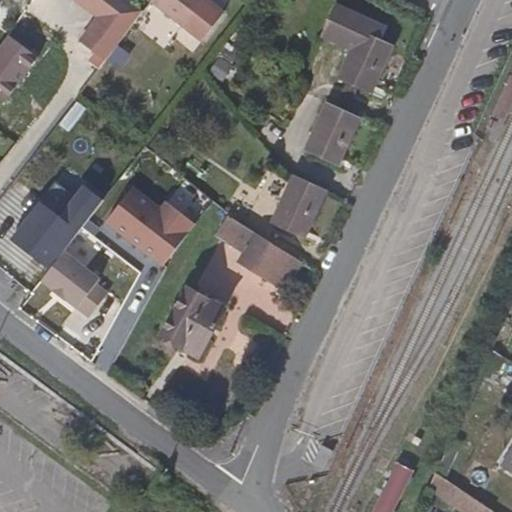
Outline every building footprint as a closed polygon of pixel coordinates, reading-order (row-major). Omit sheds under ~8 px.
[(14,0),(56,30),(32,64),(32,67),(43,73),(47,75),(83,21),(54,0),(14,0)] [(96,0),(95,0),(55,0),(83,21),(96,0)] [(139,19),(115,0),(96,0),(83,21),(118,47),(139,19)] [(201,46),(223,17),(200,0),(153,0),(148,7),(201,46)] [(370,98),(394,50),(382,45),(387,34),(338,10),(324,39),(354,54),(340,83),(370,98)] [(78,100),(118,47),(83,21),(47,75),(57,82),(56,85),(78,100)] [(24,126),(56,85),(41,74),(10,119),(22,128),(24,126)] [(0,206),(9,194),(74,108),(79,103),(78,100),(56,85),(24,126),(22,128),(6,150),(0,158),(0,206)] [(337,170),(359,124),(328,110),(306,156),(337,170)] [(304,245),(326,195),(295,182),(273,230),(304,245)] [(145,212),(121,244),(164,276),(188,244),(145,212)] [(302,276),(306,267),(290,257),(246,228),(232,219),(218,243),(243,261),(237,271),(270,289),(282,271),(293,278),(296,273),(302,276)] [(0,253),(0,255),(41,286),(58,263),(65,254),(22,223),(0,253)] [(41,286),(35,295),(49,305),(46,309),(58,318),(61,315),(75,325),(99,293),(58,263),(41,286)] [(202,364),(226,314),(182,290),(157,341),(202,364)] [(336,452),(323,446),(313,466),(326,472),(336,452)] [(372,511),(391,511),(410,473),(394,466),(372,511)]
